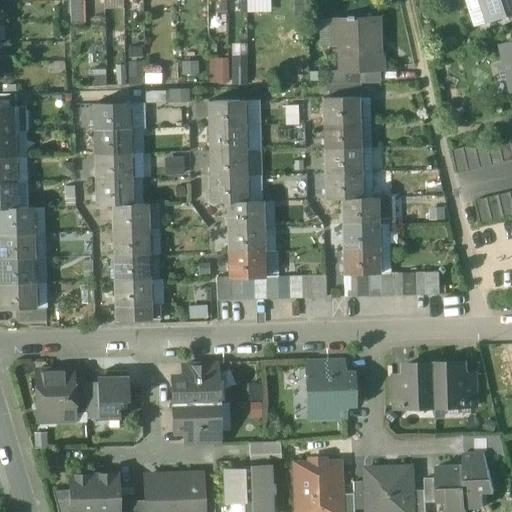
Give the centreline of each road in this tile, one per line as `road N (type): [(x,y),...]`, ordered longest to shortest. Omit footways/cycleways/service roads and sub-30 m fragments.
road 1 (residential): [(378,337),(148,344)]
road 2 (residential): [(148,344),(0,348)]
road 3 (residential): [(511,331),(378,337)]
road 4 (unknown): [(212,342),(240,461)]
